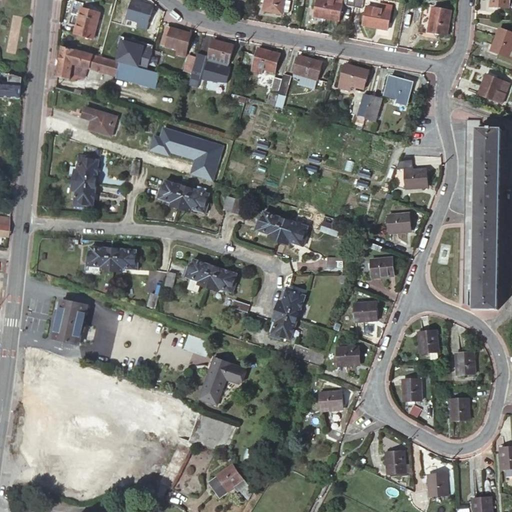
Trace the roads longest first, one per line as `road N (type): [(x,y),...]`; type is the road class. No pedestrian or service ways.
road 1 (residential): [(405,294),(371,387),(373,404),(449,446),(468,446),(480,435),(501,378),(494,350),(466,316)]
road 2 (residential): [(260,301),(265,263),(220,245),(166,230),(21,222)]
road 3 (residential): [(446,68),(437,102),(447,180),(405,294)]
road 4 (secondary): [(44,0),(21,222)]
road 5 (residential): [(232,28),(446,68)]
road 6 (secondary): [(21,222),(0,419)]
